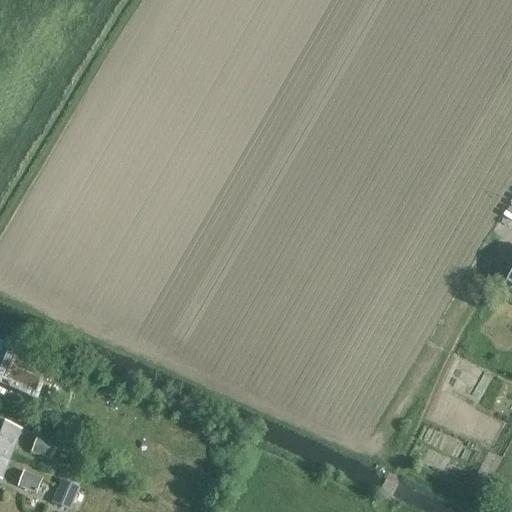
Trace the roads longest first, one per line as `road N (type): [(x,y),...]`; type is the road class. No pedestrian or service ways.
road 1 (track): [(0,292),(398,469)]
road 2 (track): [(509,248),(398,469)]
